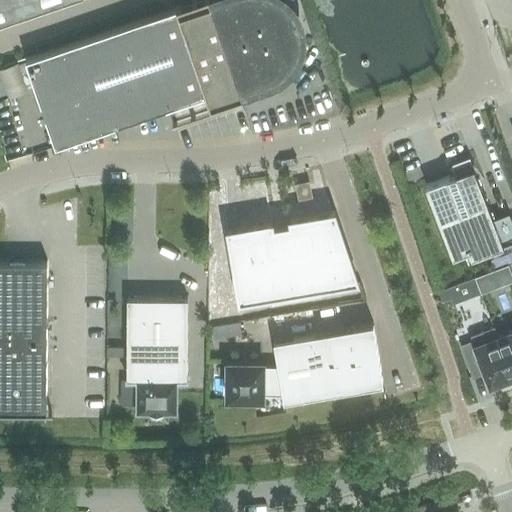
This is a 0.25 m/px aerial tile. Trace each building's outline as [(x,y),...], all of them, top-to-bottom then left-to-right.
[(0,0),(0,19),(56,0),(0,0)] [(207,91),(169,104),(174,119),(239,96),(244,95),(241,88),(268,78),(283,69),(294,55),(298,40),(297,20),(287,4),(280,0),(216,0),(212,2),(211,0),(192,0),(177,5),(207,91)] [(56,143),(169,104),(207,91),(177,5),(27,57),(56,143)] [(511,241),(511,219),(509,211),(493,217),(471,159),(453,166),(455,173),(450,175),(426,184),(453,256),(469,249),(472,256),(511,241)] [(311,195),(308,182),(297,184),(300,197),(311,195)] [(240,300),(358,280),(334,210),(290,218),(291,223),(286,224),(286,218),(277,220),(278,225),(273,226),(272,221),(228,228),(240,300)] [(47,409),(48,261),(0,260),(0,410),(45,410),(45,412),(47,412),(47,410),(51,410),(51,409),(47,409)] [(511,273),(509,264),(475,277),(480,292),(511,279),(511,273)] [(451,297),(447,288),(440,291),(443,300),(451,297)] [(177,409),(176,378),(188,378),(187,376),(188,296),(126,296),(125,376),(125,378),(136,378),(137,408),(177,409)] [(239,322),(226,325),(227,336),(241,334),(239,322)] [(278,365),(283,394),(284,399),(384,382),(373,322),(353,326),(354,334),(314,332),(274,339),(278,365)] [(499,385),(511,380),(511,373),(498,337),(494,326),(471,334),(474,341),(461,346),(473,377),(485,372),(490,384),(498,381),(499,385)] [(511,331),(498,337),(511,373),(511,331)] [(283,394),(278,365),(263,365),(263,362),(227,362),(227,398),(263,398),(263,393),(283,394)] [(411,509),(411,511),(459,511),(458,507),(449,510),(446,498),(411,509)]
